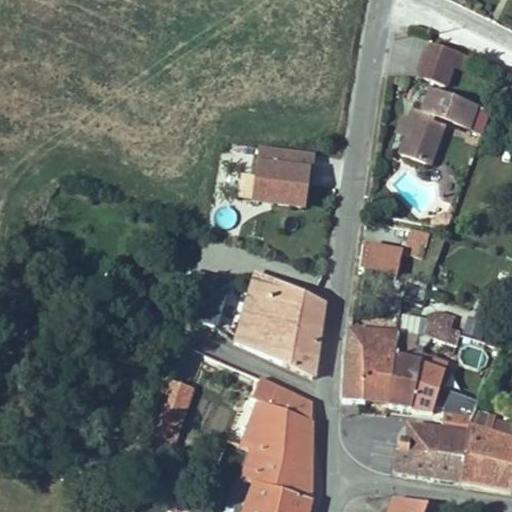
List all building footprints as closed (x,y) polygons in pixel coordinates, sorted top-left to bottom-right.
[(450,93),(461,58),(426,47),(415,81),(450,93)] [(477,111),(430,93),(422,115),(414,112),(412,113),(411,114),(411,115),(410,116),(410,118),(410,120),(411,121),(412,123),(407,138),(400,158),(430,170),(447,125),(469,133),(476,114),(477,111)] [(489,119),(476,114),(469,133),(483,138),(489,119)] [(407,138),(412,123),(402,120),(397,134),(407,138)] [(317,158),(258,146),(248,204),(308,214),(317,158)] [(411,255),(386,253),(385,271),(409,274),(411,255)] [(321,345),(329,301),(265,280),(243,349),(283,367),(314,382),(321,345)] [(236,297),(212,290),(203,322),(227,329),(234,305),(236,297)] [(244,308),(234,305),(227,329),(225,335),(236,338),(244,308)] [(454,318),(437,312),(428,338),(445,345),(454,318)] [(394,334),(390,333),(356,323),(355,332),(392,343),(394,334)] [(348,379),(348,406),(382,410),(392,343),(355,332),(348,362),(348,379)] [(464,337),(459,350),(473,355),(477,344),(478,342),(464,337)] [(382,410),(385,410),(408,413),(422,363),(424,358),(413,354),(415,348),(392,343),(382,410)] [(422,363),(408,413),(410,413),(434,416),(436,410),(448,412),(456,381),(444,378),(447,370),(422,363)] [(311,400),(262,378),(248,412),(254,414),(239,447),(250,451),(314,474),(312,437),(311,400)] [(174,448),(194,388),(167,379),(148,440),(174,448)] [(506,420),(494,418),(487,433),(503,436),(506,420)] [(511,437),(503,436),(487,433),(484,439),(480,438),(477,460),(454,457),(419,454),(418,474),(511,487),(511,437)] [(454,457),(456,437),(429,434),(427,445),(420,444),(419,454),(454,457)] [(477,460),(480,438),(456,437),(454,457),(477,460)] [(314,474),(250,451),(240,480),(256,488),(313,505),(314,474)] [(311,511),(313,505),(256,488),(247,511),(311,511)] [(425,511),(428,506),(394,501),(389,511),(425,511)]
